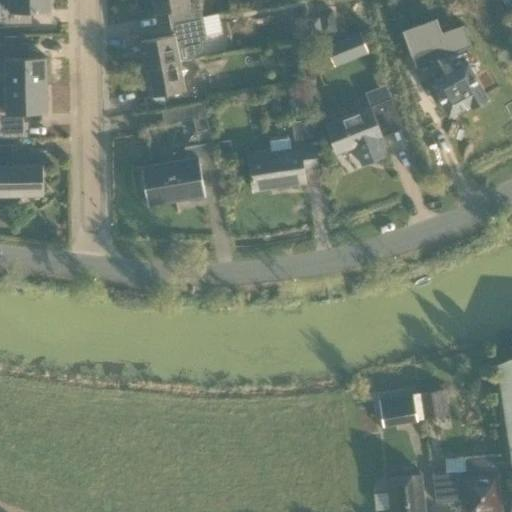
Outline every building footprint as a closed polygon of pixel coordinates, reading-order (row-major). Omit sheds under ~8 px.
[(51,0),(12,0),(13,2),(0,2),(0,24),(28,23),(28,12),(52,11),(51,0)] [(171,23),(202,17),(199,0),(153,0),(155,13),(168,11),(171,23)] [(323,33),(338,30),(334,9),(319,12),(323,33)] [(141,41),(146,68),(181,62),(191,59),(202,46),(201,41),(207,40),(202,17),(171,23),(173,35),(141,41)] [(437,18),(403,30),(416,67),(436,60),(446,75),(433,83),(431,84),(449,116),(470,104),(472,108),(488,99),(484,92),(476,77),(468,63),(453,71),(445,57),(472,47),(464,24),(442,32),(437,18)] [(361,32),(353,35),(361,56),(369,52),(361,32)] [(8,85),(48,84),(47,58),(22,58),(22,45),(0,45),(0,67),(7,67),(8,85)] [(181,62),(146,68),(151,96),(164,93),(166,106),(199,100),(194,76),(199,66),(191,59),(181,62)] [(297,65),(289,66),(285,71),(286,79),(299,77),(297,65)] [(48,84),(8,85),(8,103),(0,103),(0,137),(24,137),(23,112),(48,111),(48,84)] [(363,165),(386,155),(379,137),(383,136),(380,128),(399,120),(390,98),(326,124),(338,153),(355,146),(363,165)] [(281,110),(280,101),(270,102),(271,112),(281,110)] [(209,128),(207,116),(194,118),(196,130),(209,128)] [(313,119),(302,120),(305,138),(315,137),(313,119)] [(319,166),(315,139),(297,141),(298,148),(249,156),(254,190),(307,183),(305,168),(319,166)] [(233,153),(231,140),(218,141),(219,154),(233,153)] [(202,171),(207,170),(219,168),(214,141),(185,147),(187,158),(143,166),(150,206),(206,196),(202,171)] [(14,166),(13,144),(0,143),(0,193),(45,193),(44,166),(14,166)] [(511,356),(497,363),(511,459),(511,356)] [(446,415),(442,390),(421,393),(425,418),(446,415)] [(379,397),(384,425),(417,419),(413,392),(379,397)] [(497,511),(500,511),(495,460),(495,454),(465,457),(466,469),(433,472),(435,500),(460,498),(459,478),(465,477),(468,511),(497,511)] [(387,475),(391,511),(425,511),(421,471),(387,475)]
